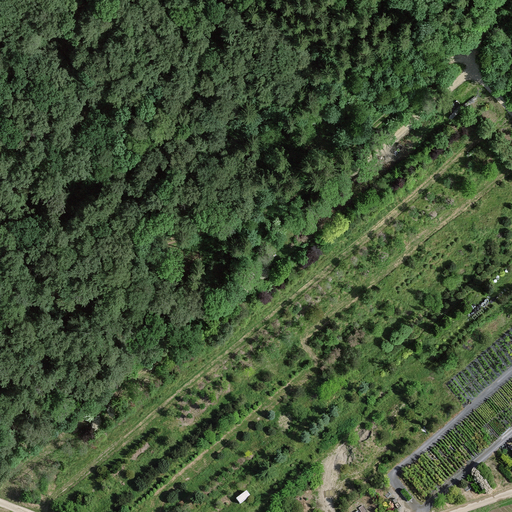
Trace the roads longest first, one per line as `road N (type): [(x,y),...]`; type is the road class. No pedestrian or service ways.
road 1 (track): [(471,62),(439,67),(274,208),(150,246),(76,288),(29,286),(0,241)]
road 2 (track): [(0,500),(25,511),(454,511),(511,492)]
road 3 (track): [(0,224),(83,0)]
road 4 (track): [(497,0),(471,62),(511,107)]
